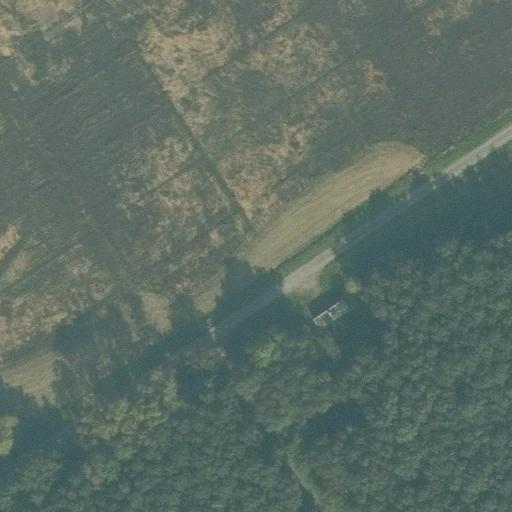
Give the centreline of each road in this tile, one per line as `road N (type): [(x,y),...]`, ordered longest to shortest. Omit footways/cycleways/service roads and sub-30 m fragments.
road 1 (track): [(212,348),(511,140)]
road 2 (track): [(0,489),(212,348)]
road 3 (track): [(212,348),(324,511)]
